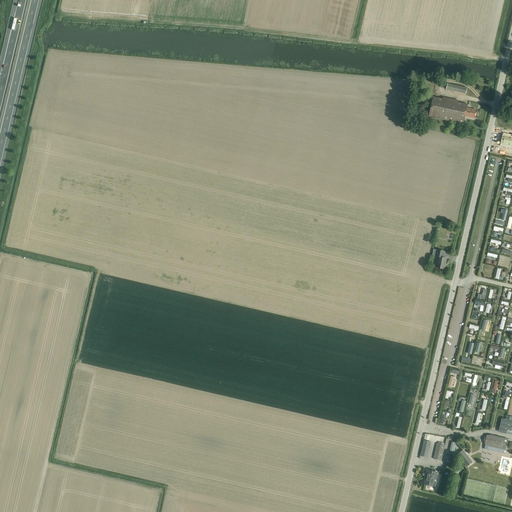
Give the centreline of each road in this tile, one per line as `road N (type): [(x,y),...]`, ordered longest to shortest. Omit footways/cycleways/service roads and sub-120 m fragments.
road 1 (track): [(436,81),(47,55),(3,247),(91,267),(34,511)]
road 2 (unclassified): [(401,511),(511,36)]
road 3 (track): [(506,59),(241,27)]
road 4 (track): [(51,0),(0,195)]
road 5 (motorway): [(0,149),(35,0)]
